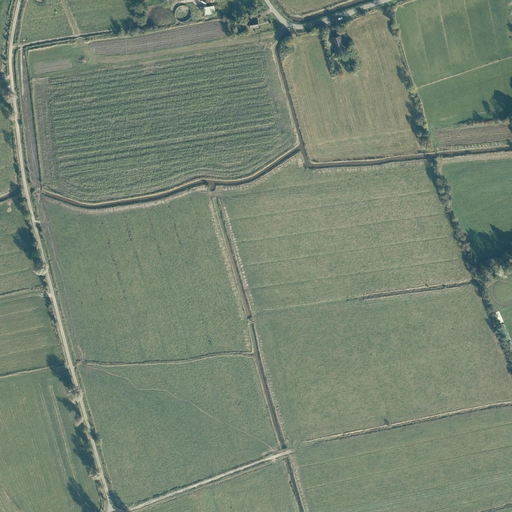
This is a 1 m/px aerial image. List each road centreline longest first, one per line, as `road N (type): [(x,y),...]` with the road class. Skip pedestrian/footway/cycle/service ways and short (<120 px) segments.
road 1 (unclassified): [(18,0),(9,67),(23,179),(108,511)]
road 2 (track): [(131,511),(281,454)]
road 3 (tertiary): [(380,0),(300,26),(266,0)]
